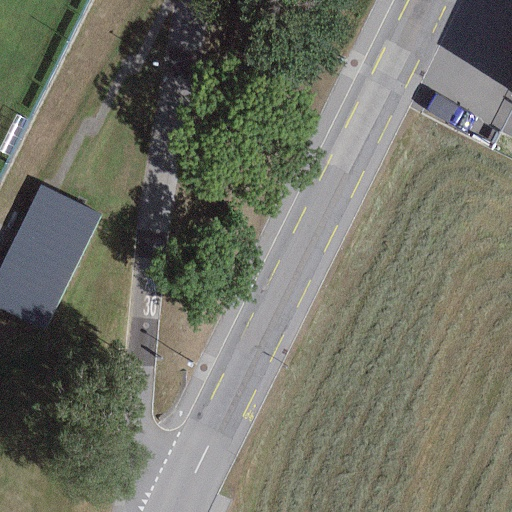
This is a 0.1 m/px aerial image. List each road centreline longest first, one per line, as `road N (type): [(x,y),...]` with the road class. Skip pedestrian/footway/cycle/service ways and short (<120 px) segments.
road 1 (residential): [(428,0),(173,511)]
road 2 (residential): [(173,511),(142,494),(132,424),(193,0)]
